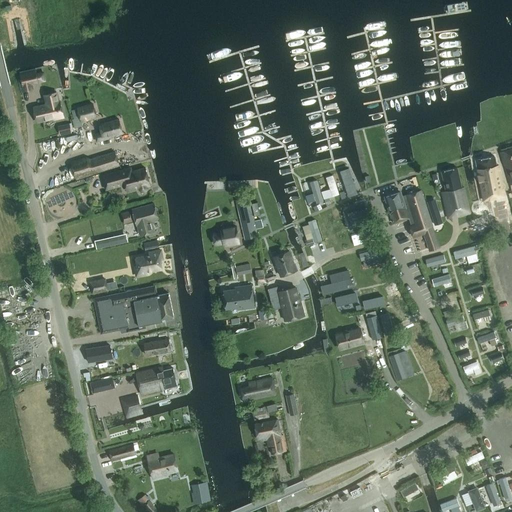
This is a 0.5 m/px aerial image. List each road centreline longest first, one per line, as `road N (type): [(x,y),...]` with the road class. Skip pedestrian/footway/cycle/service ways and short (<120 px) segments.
road 1 (unclassified): [(117,511),(92,460),(0,69)]
road 2 (tertiary): [(236,511),(382,452),(469,403)]
road 3 (residential): [(469,403),(374,188)]
